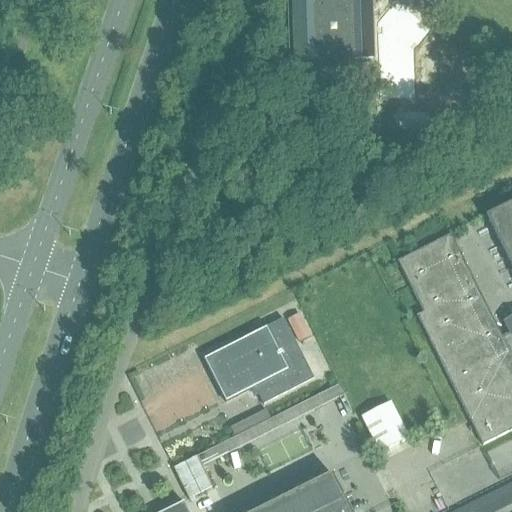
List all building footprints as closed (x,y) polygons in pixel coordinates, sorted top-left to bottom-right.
[(372,26),(371,0),(293,0),(294,30),(303,29),(303,37),(295,38),(295,62),(304,62),(364,60),(364,59),(373,59),(373,36),(378,36),(380,99),(414,98),(412,50),(429,29),(395,2),(377,23),(378,26),(372,26)] [(417,317),(482,447),(511,432),(511,204),(486,218),(511,268),(511,321),(504,325),(509,335),(503,339),(451,236),(398,263),(423,314),(417,317)] [(204,361),(226,404),(255,389),(263,406),(314,381),(283,321),(204,361)] [(394,400),(364,415),(385,459),(415,444),(394,400)] [(229,429),(234,439),(269,421),(264,411),(229,429)] [(191,499),(213,490),(200,457),(178,466),(191,499)] [(187,511),(184,504),(167,511),(350,511),(332,477),(261,511),(187,511)] [(511,511),(511,485),(447,511),(511,511)]
